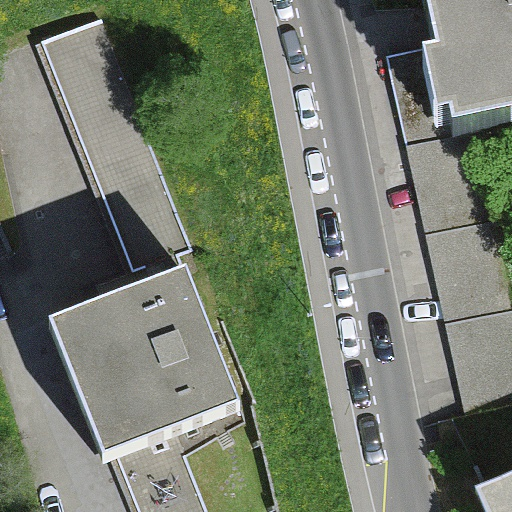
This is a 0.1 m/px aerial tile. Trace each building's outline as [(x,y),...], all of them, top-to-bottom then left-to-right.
[(388,56),(407,145),(455,135),(479,130),(511,122),(511,0),(424,0),(435,46),(388,56)] [(41,46),(131,273),(191,250),(101,22),(41,46)] [(407,145),(461,415),(511,404),(511,296),(479,130),(455,135),(407,145)] [(62,326),(40,335),(94,469),(116,460),(176,436),(240,411),(186,277),(62,326)] [(206,511),(176,436),(116,460),(137,511),(206,511)] [(511,511),(511,480),(477,496),(483,511),(511,511)]
